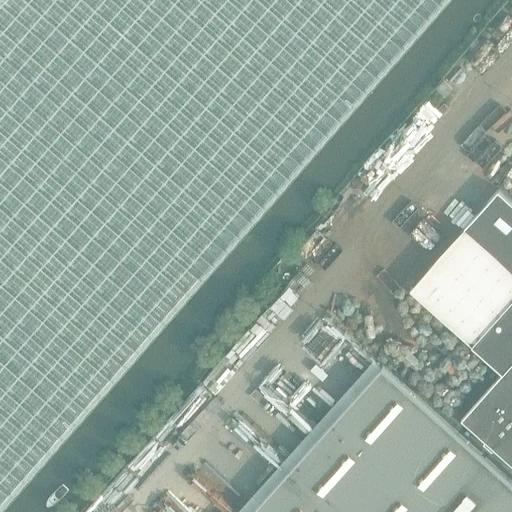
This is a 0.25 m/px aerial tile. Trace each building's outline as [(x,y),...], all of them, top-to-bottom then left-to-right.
[(0,0),(0,506),(443,0),(0,0)] [(467,100),(511,45),(511,0),(509,0),(443,80),(467,100)] [(503,373),(462,420),(486,441),(483,443),(492,450),(494,448),(511,464),(511,204),(496,190),(463,228),(463,229),(409,290),(472,346),(503,373)] [(511,511),(511,482),(382,365),(249,511),(511,511)] [(138,463),(158,463),(158,446),(139,446),(138,463)]
